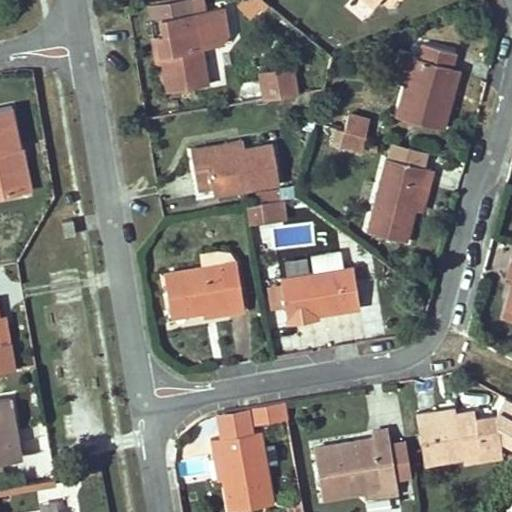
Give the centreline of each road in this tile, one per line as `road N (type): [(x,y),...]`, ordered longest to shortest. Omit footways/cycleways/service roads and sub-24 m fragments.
road 1 (residential): [(141,407),(404,363),(426,351),(442,327),(511,75)]
road 2 (residential): [(141,407),(76,43)]
